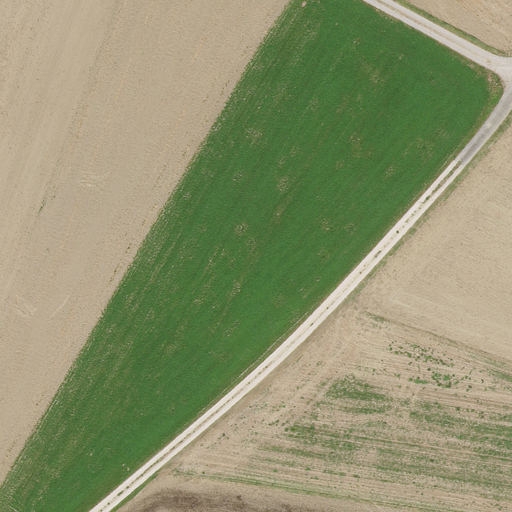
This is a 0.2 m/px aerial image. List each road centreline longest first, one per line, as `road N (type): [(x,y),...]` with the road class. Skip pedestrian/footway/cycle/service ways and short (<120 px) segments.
road 1 (track): [(511,90),(445,181),(266,370),(97,511)]
road 2 (track): [(511,80),(364,0)]
